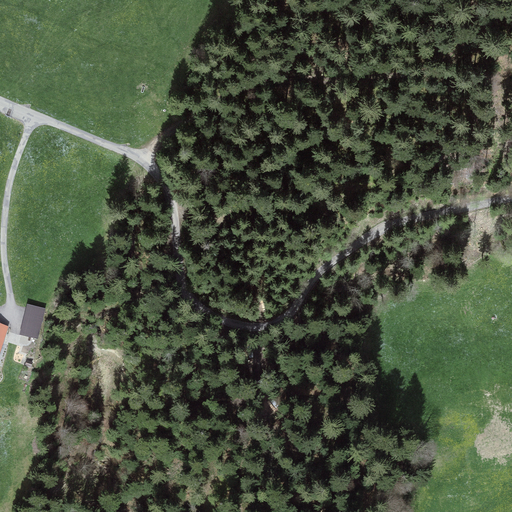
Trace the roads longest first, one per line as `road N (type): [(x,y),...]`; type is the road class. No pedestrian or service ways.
road 1 (track): [(480,0),(445,52),(427,64),(255,84),(180,119),(142,161)]
road 2 (track): [(0,313),(10,305),(3,252),(8,187),(35,116)]
